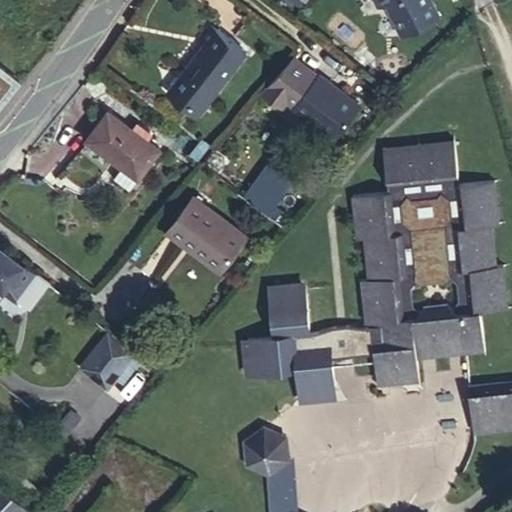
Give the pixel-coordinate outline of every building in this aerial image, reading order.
[(378,0),(380,3),(388,2),(391,0),(412,0),(424,23),(440,15),(432,0),(378,0)] [(424,23),(412,0),(391,0),(388,2),(403,33),(424,23)] [(202,110),(247,52),(211,23),(200,37),(207,42),(172,87),(202,110)] [(334,84),(320,74),(295,107),(335,137),(360,104),(342,90),(340,92),(332,86),(334,84)] [(139,122),(134,129),(109,110),(87,139),(139,178),(160,149),(145,137),(150,130),(139,122)] [(419,376),(417,354),(417,348),(465,343),(466,349),(485,347),(481,310),(504,308),(499,264),(492,265),(488,223),(494,223),(490,179),(460,183),(456,143),(384,151),(389,190),(358,194),(363,237),(370,236),(373,278),(367,278),(371,321),(381,320),(383,340),(374,341),(375,353),(378,380),(419,376)] [(278,158),(248,197),(268,213),(298,173),(278,158)] [(248,235),(194,195),(168,230),(222,270),(248,235)] [(49,282),(0,244),(0,286),(6,291),(19,301),(25,293),(35,300),(49,282)] [(381,320),(371,321),(372,327),(365,327),(348,324),(334,325),(318,332),(310,333),(306,287),(300,287),(300,284),(276,286),(276,289),(271,290),(275,337),(248,339),(249,345),(245,346),(247,369),(251,369),(252,375),(298,370),(301,397),(307,396),(307,400),(331,398),(330,394),(336,393),(332,358),(375,353),(374,341),(383,340),(381,320)] [(35,300),(25,293),(19,301),(29,308),(35,300)] [(82,365),(95,375),(122,340),(109,330),(82,365)] [(135,351),(122,340),(95,375),(109,386),(135,351)] [(417,348),(417,354),(442,351),(466,349),(465,343),(417,348)] [(511,380),(470,385),(474,426),(511,422),(511,380)] [(286,436),(265,426),(246,440),(249,463),(270,472),(288,459),(286,436)] [(21,469),(10,479),(30,500),(40,490),(21,469)] [(0,482),(0,511),(19,511),(25,506),(0,482)]
